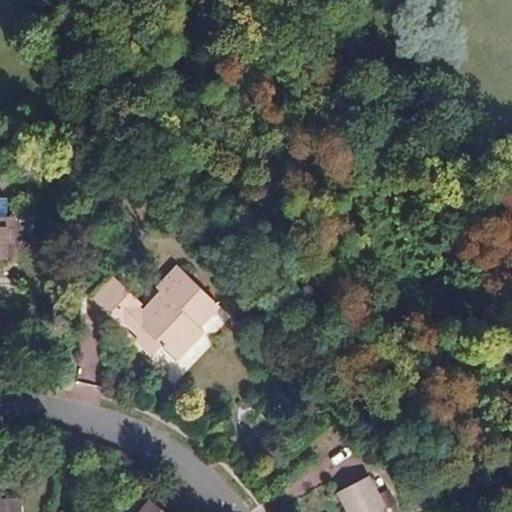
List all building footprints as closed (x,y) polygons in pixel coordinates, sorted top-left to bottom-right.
[(8,243),(9,216),(0,216),(0,262),(8,262),(8,243)] [(153,355),(162,345),(177,360),(204,330),(200,326),(220,305),(179,266),(158,288),(162,292),(153,302),(156,305),(147,314),(138,306),(142,302),(115,277),(93,300),(122,327),(126,322),(139,335),(136,339),(153,355)] [(388,511),(370,477),(344,491),(354,511),(388,511)] [(354,511),(344,491),(339,494),(348,511),(354,511)] [(0,511),(23,511),(22,499),(0,500),(0,511)] [(166,511),(151,500),(141,511),(166,511)]
